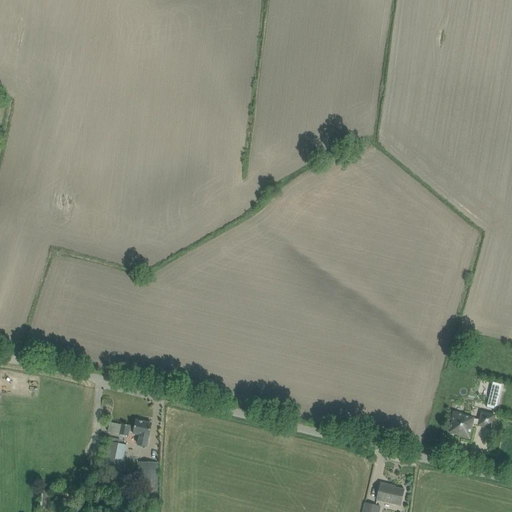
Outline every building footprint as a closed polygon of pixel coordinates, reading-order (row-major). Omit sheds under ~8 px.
[(493,383),(486,408),(496,410),(496,407),(497,407),(498,406),(497,406),(500,392),(501,392),(502,390),(501,389),(502,386),(493,383)] [(453,419),(449,433),(459,435),(459,436),(470,439),(472,427),(471,427),(472,423),(479,425),(478,426),(492,429),(495,416),(482,412),(480,420),(473,419),(474,418),(462,415),(462,414),(453,412),(452,419),(453,419)] [(108,432),(120,434),(129,436),(130,431),(135,432),(134,434),(140,435),(138,445),(147,447),(151,424),(136,421),(135,428),(130,427),(130,426),(122,424),(122,425),(110,422),(108,432)] [(110,442),(105,467),(121,471),(126,446),(110,442)] [(136,503),(136,508),(157,508),(157,503),(157,495),(158,463),(138,462),(137,494),(136,503)] [(400,506),(402,500),(404,490),(389,487),(390,485),(381,483),(377,501),(400,506)] [(41,506),(42,492),(34,492),(34,506),(41,506)]
